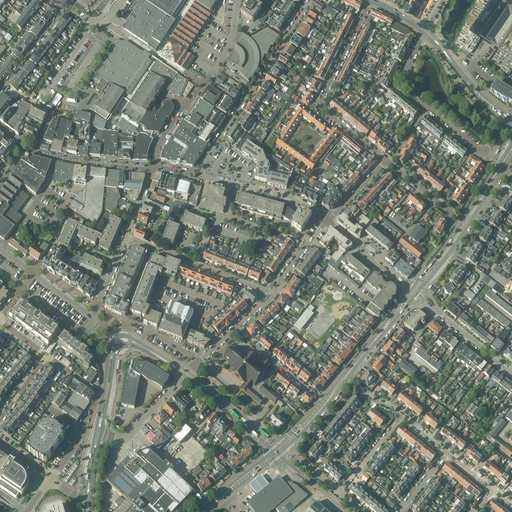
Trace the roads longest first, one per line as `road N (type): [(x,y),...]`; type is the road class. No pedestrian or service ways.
road 1 (residential): [(201,176),(204,158),(310,0)]
road 2 (residential): [(386,162),(320,103),(371,0)]
road 3 (residential): [(328,221),(290,197),(201,176)]
road 4 (residential): [(165,282),(219,303),(206,315),(156,295)]
road 5 (tertiary): [(511,374),(410,295)]
road 6 (secondary): [(511,119),(480,97),(425,29)]
